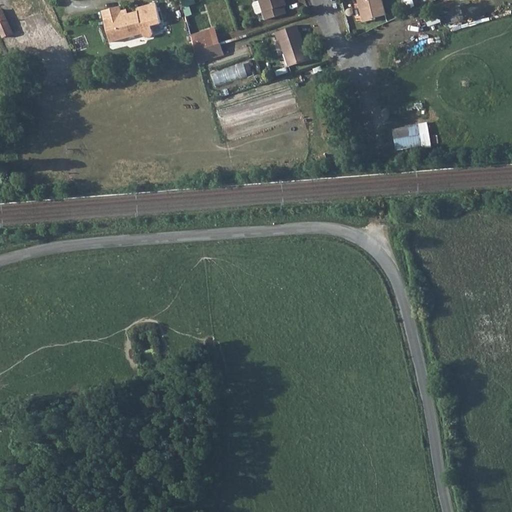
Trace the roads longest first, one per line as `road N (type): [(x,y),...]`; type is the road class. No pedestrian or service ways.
road 1 (unclassified): [(0,263),(60,245),(329,228),(368,235),(395,265),(448,511)]
road 2 (residential): [(324,0),(368,154)]
road 3 (track): [(368,154),(511,143)]
